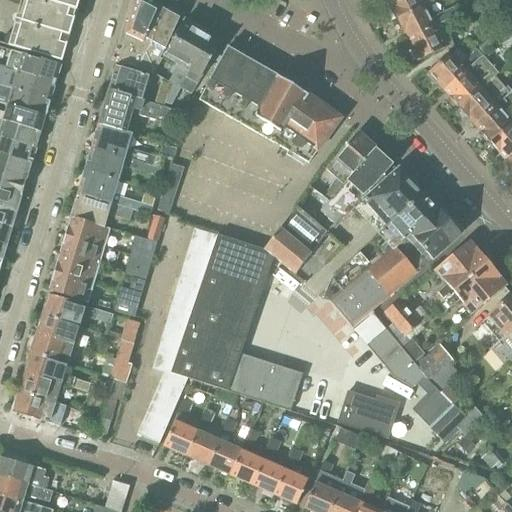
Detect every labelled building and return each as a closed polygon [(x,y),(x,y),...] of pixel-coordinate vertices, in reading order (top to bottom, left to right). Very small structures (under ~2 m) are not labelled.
[(27,0),(25,6),(22,20),(14,47),(62,62),(70,35),(63,33),(70,9),(77,12),(80,0),(27,0)] [(153,74),(154,75),(158,70),(157,69),(179,19),(171,15),(170,16),(166,14),(167,12),(151,3),(150,5),(146,3),(146,1),(144,0),(137,0),(126,37),(118,65),(143,73),(144,71),(153,74)] [(386,0),(396,20),(424,6),(434,1),(433,0),(386,0)] [(511,6),(509,1),(496,6),(499,14),(511,8),(511,6)] [(424,6),(396,20),(407,40),(453,17),(449,11),(431,20),(424,6)] [(475,19),(482,31),(498,21),(491,9),(475,19)] [(453,17),(407,40),(418,63),(445,49),(444,47),(453,43),(446,29),(456,24),(453,17)] [(173,86),(202,35),(196,31),(197,29),(187,23),(186,26),(184,25),(164,58),(175,64),(170,72),(173,75),(168,83),(173,86)] [(192,96),(221,45),(219,44),(220,41),(210,36),(209,38),(202,35),(173,86),(172,88),(166,104),(171,106),(181,89),(192,96)] [(246,129),(260,103),(276,75),(262,68),(228,49),(210,80),(199,101),(246,129)] [(452,54),(428,74),(443,91),(482,57),(476,50),(460,64),(452,54)] [(6,68),(6,70),(55,85),(60,67),(11,51),(6,68)] [(482,57),(443,91),(459,108),(482,88),(494,77),(494,78),(498,75),(488,65),(489,64),(482,57)] [(0,67),(0,86),(50,101),(55,85),(6,70),(6,68),(1,67),(0,67)] [(116,67),(109,91),(142,101),(149,77),(116,67)] [(273,144),(284,129),(283,128),(286,123),(287,124),(307,96),(277,77),(277,76),(276,75),(260,103),(246,129),(273,144)] [(482,88),(459,108),(474,126),(511,93),(506,87),(504,89),(494,78),(494,77),(482,88)] [(0,103),(8,106),(45,117),(50,101),(0,86),(0,103)] [(109,91),(99,125),(127,134),(134,111),(141,113),(139,118),(162,124),(163,123),(179,127),(184,116),(167,110),(167,109),(164,108),(142,102),(142,101),(109,91)] [(511,92),(511,93),(474,126),(489,143),(511,123),(502,111),(511,102),(511,92)] [(286,123),(283,128),(284,129),(273,144),(308,164),(340,120),(307,96),(287,124),(286,123)] [(0,121),(41,134),(45,117),(8,106),(5,115),(0,113),(0,121)] [(0,121),(0,129),(0,130),(0,131),(0,138),(36,149),(41,134),(0,121)] [(511,123),(489,143),(504,160),(511,153),(511,123)] [(99,125),(92,149),(152,167),(155,158),(129,150),(133,136),(127,134),(99,125)] [(327,171),(345,186),(376,149),(358,134),(327,171)] [(0,155),(31,165),(36,149),(0,138),(0,155)] [(162,144),(158,157),(169,161),(174,148),(162,144)] [(92,149),(85,171),(120,182),(124,168),(146,174),(161,179),(164,170),(152,167),(92,149)] [(378,190),(398,168),(376,149),(345,186),(321,212),(336,227),(356,210),(367,201),(370,198),(370,197),(377,189),(378,190)] [(0,155),(0,172),(27,180),(31,165),(0,155)] [(172,165),(157,211),(169,215),(184,169),(172,165)] [(85,171),(79,193),(133,210),(150,215),(153,207),(136,202),(115,196),(120,182),(85,171)] [(389,226),(424,195),(400,171),(370,198),(367,201),(356,210),(362,217),(373,208),(389,226)] [(0,191),(21,198),(27,180),(0,172),(0,191)] [(0,208),(17,214),(21,198),(0,191),(0,208)] [(79,193),(71,219),(72,219),(105,229),(109,215),(130,222),(133,210),(79,193)] [(392,250),(395,248),(410,235),(438,210),(424,195),(389,226),(395,233),(385,242),(392,250)] [(296,207),(264,250),(273,259),(294,276),(327,232),(296,207)] [(0,208),(0,225),(12,230),(17,214),(0,208)] [(329,303),(366,346),(386,330),(373,314),(374,314),(371,310),(460,234),(438,210),(410,235),(395,248),(392,250),(372,267),(329,303)] [(157,244),(165,220),(154,217),(147,240),(157,244)] [(68,227),(66,237),(105,249),(111,230),(105,229),(72,219),(69,228),(68,227)] [(0,243),(7,246),(12,230),(0,225),(0,243)] [(195,229),(192,242),(213,248),(217,236),(195,229)] [(201,282),(197,294),(193,306),(189,318),(185,329),(181,341),(177,353),(170,374),(188,379),(290,412),(303,374),(241,354),(273,259),(264,250),(218,235),(217,236),(213,248),(209,259),(206,270),(201,282)] [(64,247),(61,255),(100,267),(105,249),(66,237),(63,246),(64,247)] [(137,239),(132,253),(143,256),(140,265),(150,268),(157,245),(137,238),(137,239)] [(192,242),(188,253),(209,259),(213,248),(192,242)] [(434,271),(433,272),(442,283),(443,282),(447,286),(437,294),(443,301),(488,262),(478,250),(476,251),(468,242),(434,270),(435,271),(434,271)] [(130,262),(140,265),(143,256),(132,253),(130,262)] [(188,253),(185,264),(206,270),(209,259),(188,253)] [(324,297),(329,303),(372,267),(360,253),(332,278),(324,297)] [(57,264),(55,273),(95,285),(100,267),(61,255),(59,264),(57,264)] [(443,301),(435,308),(442,316),(461,301),(472,315),(505,286),(498,277),(500,276),(488,262),(443,301)] [(185,264),(181,276),(201,282),(206,270),(185,264)] [(53,283),(50,292),(89,304),(95,285),(55,273),(52,283),(53,283)] [(181,276),(178,288),(197,294),(201,282),(181,276)] [(178,288),(174,300),(193,306),(197,294),(178,288)] [(129,302),(132,292),(122,289),(119,299),(129,302)] [(142,295),(132,292),(129,302),(139,305),(142,295)] [(487,318),(482,323),(499,342),(507,335),(511,330),(511,295),(489,314),(490,315),(487,318)] [(45,305),(42,316),(79,327),(83,317),(94,321),(95,320),(110,325),(113,316),(51,296),(48,306),(45,305)] [(174,300),(170,312),(189,318),(193,306),(174,300)] [(385,313),(394,323),(386,330),(398,344),(405,338),(427,318),(424,315),(425,314),(419,307),(412,314),(400,300),(385,313)] [(170,312),(167,324),(185,329),(189,318),(170,312)] [(42,316),(38,326),(41,327),(39,336),(76,348),(79,339),(76,338),(79,327),(42,316)] [(127,321),(121,341),(134,344),(140,324),(127,321)] [(167,324),(163,336),(181,341),(185,329),(167,324)] [(415,364),(398,344),(386,330),(366,346),(393,378),(413,389),(416,386),(426,395),(410,410),(411,411),(416,416),(429,429),(452,406),(440,392),(415,364)] [(499,342),(491,349),(501,361),(500,361),(506,368),(507,367),(511,362),(511,330),(507,335),(499,342)] [(33,343),(30,354),(68,366),(71,356),(73,357),(76,348),(39,336),(36,344),(33,343)] [(163,336),(160,347),(177,353),(181,341),(163,336)] [(408,341),(405,338),(398,344),(415,364),(424,355),(411,339),(408,341)] [(116,361),(128,364),(134,344),(121,341),(121,342),(116,361)] [(440,346),(426,358),(424,355),(415,364),(440,392),(449,384),(460,376),(450,365),(454,362),(440,346)] [(170,375),(170,374),(177,353),(160,347),(153,369),(165,373),(165,372),(170,375)] [(30,354),(26,364),(29,365),(27,374),(63,386),(88,393),(90,385),(75,380),(76,379),(65,375),(68,366),(30,354)] [(116,361),(110,379),(114,380),(127,384),(132,365),(128,364),(116,361)] [(188,379),(170,374),(170,375),(165,372),(165,373),(160,383),(182,392),(188,379)] [(21,382),(18,393),(55,404),(58,393),(60,394),(63,386),(27,374),(24,383),(21,382)] [(107,397),(106,399),(117,402),(117,401),(123,402),(128,385),(126,385),(127,384),(114,380),(109,398),(107,397)] [(160,383),(156,393),(178,402),(182,392),(160,383)] [(463,397),(449,384),(440,392),(452,406),(453,407),(463,397)] [(333,388),(323,418),(338,423),(388,439),(399,405),(377,398),(375,402),(348,393),(333,388)] [(18,393),(14,403),(17,404),(14,413),(60,427),(66,407),(55,404),(18,393)] [(156,393),(151,403),(173,413),(178,402),(156,393)] [(106,399),(100,418),(111,421),(117,402),(106,399)] [(184,400),(178,415),(187,419),(187,417),(193,404),(184,400)] [(151,403),(147,413),(169,423),(173,413),(151,403)] [(464,419),(453,407),(452,406),(429,429),(444,446),(459,431),(464,437),(484,419),(474,409),(464,419)] [(199,424),(200,425),(209,429),(215,414),(206,409),(200,423),(199,424)] [(232,410),(228,419),(227,419),(221,434),(231,438),(237,423),(235,422),(239,413),(232,410)] [(147,413),(142,423),(164,433),(169,423),(147,413)] [(178,415),(164,447),(186,457),(197,432),(200,425),(199,424),(200,423),(187,417),(187,419),(178,415)] [(111,421),(100,418),(94,437),(106,440),(111,421)] [(159,444),(164,433),(142,423),(137,436),(141,438),(142,436),(159,444)] [(331,431),(322,428),(320,435),(328,438),(331,431)] [(243,444),(252,448),(259,433),(249,429),(243,444)] [(340,429),(336,440),(357,449),(362,438),(340,429)] [(197,432),(186,457),(208,466),(219,442),(197,432)] [(475,447),(465,437),(457,445),(467,455),(475,447)] [(281,443),(272,438),(265,454),(275,458),(281,443)] [(219,442),(208,466),(230,476),(241,451),(219,442)] [(304,452),(294,448),(287,463),(297,468),(304,452)] [(483,458),(492,469),(503,459),(493,448),(483,458)] [(241,451),(230,476),(252,486),(263,461),(241,451)] [(0,458),(0,477),(46,491),(46,490),(49,479),(43,477),(45,472),(0,458)] [(263,461),(252,486),(274,496),(285,471),(263,461)] [(324,463),(304,509),(311,511),(329,511),(343,481),(328,475),(332,466),(324,463)] [(285,471),(274,496),(297,505),(302,495),(303,495),(304,492),(303,492),(308,481),(285,471)] [(463,471),(457,486),(464,494),(472,487),(469,483),(473,475),(463,471)] [(343,481),(329,511),(355,511),(359,504),(363,497),(362,496),(364,491),(351,485),(355,476),(347,473),(343,481)] [(0,477),(0,495),(24,502),(26,496),(50,503),(53,492),(46,490),(46,491),(0,477)] [(368,481),(364,491),(362,496),(363,497),(371,500),(377,485),(368,481)] [(505,492),(509,488),(504,481),(494,490),(500,496),(505,492)] [(106,509),(116,511),(121,511),(128,487),(113,484),(106,508),(106,509)] [(0,495),(0,511),(53,511),(54,511),(24,502),(0,495)] [(381,511),(407,511),(410,508),(388,498),(381,511)] [(116,511),(106,509),(106,508),(77,499),(74,509),(82,511),(116,511)] [(410,508),(407,511),(417,511),(421,504),(413,501),(410,508)]
